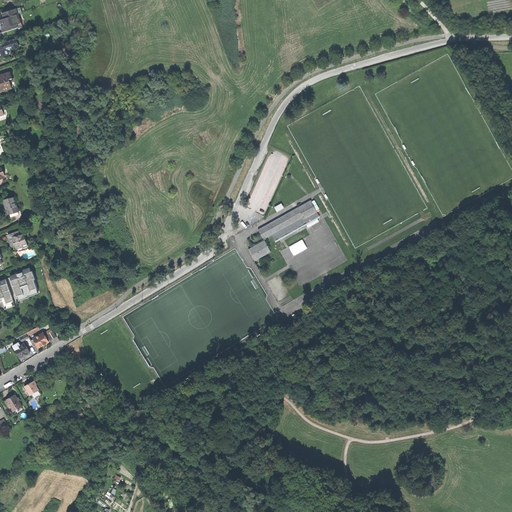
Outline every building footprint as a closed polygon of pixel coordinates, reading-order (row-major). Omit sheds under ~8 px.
[(0,22),(1,26),(3,33),(18,28),(18,25),(21,23),(17,9),(3,14),(4,19),(0,20),(0,22)] [(0,57),(9,54),(7,49),(12,48),(13,50),(17,49),(18,47),(18,44),(16,39),(8,42),(0,44),(0,57)] [(0,91),(3,90),(3,89),(7,88),(7,89),(12,87),(10,81),(9,79),(13,78),(11,72),(0,75),(0,83),(0,85),(0,84),(0,91)] [(14,197),(3,200),(6,207),(7,207),(8,209),(10,214),(18,212),(14,197)] [(258,230),(264,239),(272,235),(275,242),(319,216),(311,200),(298,208),(300,213),(298,214),(295,209),(258,230)] [(22,229),(9,234),(9,239),(12,246),(15,245),(16,248),(22,246),(23,248),(28,246),(22,229)] [(294,255),(308,247),(303,239),(289,246),(294,255)] [(255,261),(271,252),(265,241),(254,247),(249,250),(255,261)] [(15,306),(15,303),(30,298),(29,297),(39,293),(34,280),(36,279),(33,271),(31,272),(30,268),(23,270),(23,271),(20,272),(17,273),(17,274),(11,276),(11,277),(0,281),(0,302),(3,302),(6,309),(15,306)] [(282,332),(296,324),(292,317),(278,325),(282,332)] [(40,330),(38,327),(26,333),(28,336),(40,330)] [(51,340),(57,337),(53,331),(48,333),(47,331),(45,332),(46,334),(45,335),(43,333),(33,338),(34,339),(30,341),(32,344),(35,349),(38,347),(39,348),(44,344),(49,342),(48,341),(50,340),(51,340)] [(30,353),(24,343),(21,345),(19,342),(13,345),(20,358),(26,355),(30,353)] [(28,384),(25,386),(30,395),(39,390),(35,384),(34,381),(28,384)] [(17,398),(15,394),(10,397),(7,399),(7,400),(4,402),(8,409),(11,407),(14,411),(22,406),(18,400),(17,398)] [(80,406),(81,408),(82,407),(84,413),(95,408),(91,401),(83,404),(80,406)] [(81,408),(69,413),(73,423),(81,419),(81,418),(86,416),(84,413),(82,407),(81,408)]
